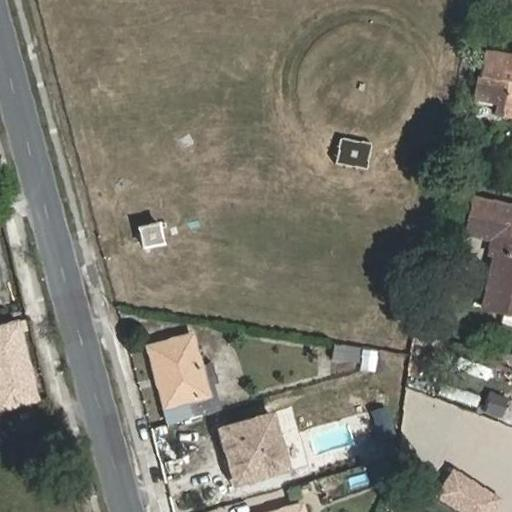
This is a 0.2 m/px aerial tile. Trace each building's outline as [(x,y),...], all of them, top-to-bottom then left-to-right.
[(511,119),(511,58),(486,55),(480,101),(503,104),(501,118),(511,119)] [(372,143),(341,138),(337,162),(368,167),(372,143)] [(511,203),(482,196),(473,233),(495,239),(492,251),(497,253),(484,301),(511,308),(511,203)] [(37,398),(16,322),(0,326),(0,404),(0,405),(2,408),(37,398)] [(174,422),(225,409),(219,391),(211,392),(210,387),(196,334),(153,346),(160,374),(167,372),(176,403),(169,405),(174,422)] [(160,374),(169,405),(176,403),(167,372),(160,374)] [(234,449),(244,480),(290,468),(275,415),(225,429),(231,450),(234,449)] [(235,483),(244,480),(234,449),(231,450),(225,429),(219,431),(235,483)] [(395,472),(392,461),(375,466),(379,477),(395,472)] [(309,511),(307,503),(277,511),(309,511)]
